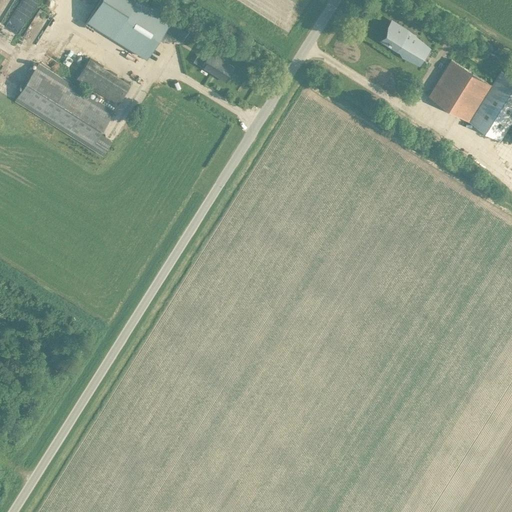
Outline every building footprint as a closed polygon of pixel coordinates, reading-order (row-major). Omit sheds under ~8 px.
[(48,12),(55,0),(35,0),(40,3),(38,6),(48,12)] [(98,0),(87,18),(146,56),(173,13),(151,0),(98,0)] [(384,17),(378,26),(390,33),(391,31),(403,38),(401,42),(413,47),(421,35),(411,26),(410,27),(398,20),(399,18),(389,12),(385,18),(384,17)] [(188,49),(194,40),(183,33),(178,43),(188,49)] [(50,54),(63,63),(70,52),(57,43),(50,54)] [(224,80),(233,66),(227,62),(229,59),(217,52),(215,55),(209,50),(200,65),(224,80)] [(116,102),(129,82),(88,56),(75,77),(116,102)] [(428,93),(469,119),(491,84),(450,58),(428,93)] [(98,132),(112,109),(37,62),(14,98),(102,153),(110,140),(98,132)] [(511,117),(511,76),(500,69),(491,84),(469,119),(499,138),(511,117)]
